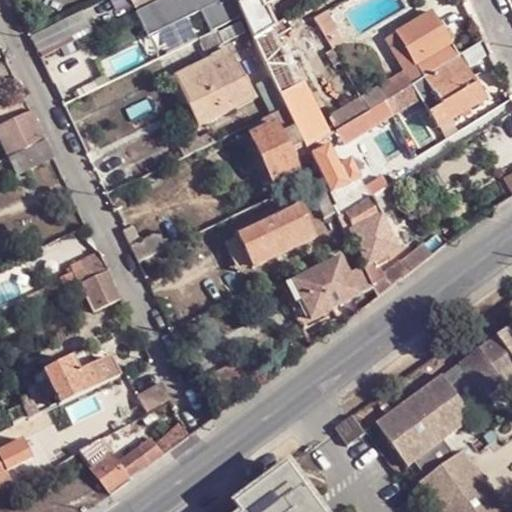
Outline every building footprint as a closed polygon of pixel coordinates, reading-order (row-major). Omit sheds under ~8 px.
[(169,0),(140,14),(151,39),(205,14),(214,35),(246,19),(236,0),(235,0),(223,6),(220,0),(169,0)] [(236,0),(246,19),(249,22),(257,38),(259,43),(274,34),(284,27),(275,8),(269,12),(263,0),(236,0)] [(291,0),(263,0),(269,12),(275,8),(291,0)] [(343,33),(332,14),(317,23),(335,53),(346,47),(340,35),(343,33)] [(461,58),(436,15),(403,36),(410,49),(426,80),(461,58)] [(284,27),(274,34),(278,43),(293,33),(288,25),(284,27)] [(299,88),(278,43),(274,34),(259,43),(275,75),(284,95),(299,88)] [(68,48),(76,44),(72,35),(40,52),(44,60),(68,48)] [(403,36),(392,43),(399,56),(410,49),(403,36)] [(416,86),(426,80),(410,49),(399,56),(407,69),(416,86)] [(256,91),(237,50),(178,77),(193,108),(198,106),(209,125),(239,111),(235,102),(256,91)] [(461,58),(426,80),(432,90),(444,109),(434,115),(443,130),(453,125),(488,102),(461,58)] [(411,89),(416,86),(407,69),(362,99),(371,113),(388,104),(392,101),(411,89)] [(284,95),(275,75),(260,82),(275,117),(280,115),(274,103),(285,98),(284,95)] [(306,104),(299,88),(284,95),(285,98),(291,110),(301,130),(309,147),(310,151),(324,143),(306,104)] [(340,133),(337,136),(346,150),(375,134),(372,127),(420,104),(411,89),(392,101),(388,104),(371,113),(340,133)] [(429,98),(424,101),(434,115),(444,109),(432,90),(428,94),(429,98)] [(261,100),(256,91),(235,102),(239,111),(261,100)] [(274,103),(280,115),(291,110),(285,98),(274,103)] [(371,113),(362,99),(332,117),(340,133),(371,113)] [(203,128),(209,125),(198,106),(193,108),(203,128)] [(291,110),(280,115),(290,136),(301,130),(291,110)] [(287,144),(290,136),(280,115),(275,117),(278,126),(287,144)] [(38,116),(2,135),(13,159),(49,141),(38,116)] [(278,126),(275,117),(256,127),(259,135),(278,126)] [(292,154),(292,151),(296,148),(293,141),(287,144),(278,126),(259,135),(256,137),(263,153),(271,169),(277,182),(301,172),(292,154)] [(290,136),(287,144),(293,141),(296,148),(292,151),(292,154),(309,147),(301,130),(290,136)] [(217,145),(210,134),(198,140),(195,135),(176,144),(184,161),(217,145)] [(58,158),(49,141),(13,159),(21,176),(58,158)] [(314,158),(331,148),(327,141),(324,143),(310,151),(314,159),(314,158)] [(354,164),(344,169),(331,148),(314,158),(343,209),(338,211),(343,220),(350,217),(377,200),(392,190),(386,181),(371,191),(354,164)] [(323,179),(308,186),(330,230),(335,228),(346,224),(343,220),(338,211),(323,179)] [(402,251),(385,218),(377,200),(350,217),(358,233),(354,236),(370,267),(376,265),(402,251)] [(319,242),(304,209),(241,240),(257,272),(319,242)] [(356,246),(346,224),(335,228),(344,251),(356,246)] [(142,265),(168,252),(164,242),(138,255),(142,265)] [(411,277),(439,255),(428,244),(403,266),(411,277)] [(103,254),(75,267),(77,274),(83,286),(87,284),(114,273),(103,254)] [(336,312),(363,296),(354,279),(344,261),(329,269),(326,264),(315,268),(317,275),(297,283),(299,288),(293,291),(301,304),(306,302),(319,327),(340,317),(336,312)] [(403,266),(386,280),(376,265),(370,267),(367,270),(377,291),(381,300),(411,277),(403,266)] [(363,296),(364,300),(377,291),(367,272),(354,279),(363,296)] [(127,304),(114,273),(87,284),(83,286),(68,293),(75,307),(90,301),(97,318),(127,304)] [(68,293),(64,283),(52,288),(56,299),(68,293)] [(301,304),(293,291),(292,289),(282,294),(303,334),(313,330),(301,304)] [(364,300),(363,303),(368,310),(381,300),(377,291),(364,300)] [(306,302),(301,304),(313,330),(319,327),(306,302)] [(9,334),(23,329),(21,324),(34,318),(31,310),(4,322),(9,334)] [(511,336),(453,379),(461,389),(445,400),(438,390),(372,437),(404,481),(412,476),(423,492),(415,496),(426,511),(492,511),(459,465),(452,471),(440,455),(469,433),(462,423),(478,413),(481,416),(500,400),(498,397),(494,392),(511,378),(511,336)] [(122,376),(114,359),(76,376),(54,387),(62,405),(122,376)] [(250,388),(238,364),(227,369),(239,394),(250,388)] [(71,366),(48,377),(54,387),(76,376),(71,366)] [(239,394),(227,369),(210,377),(223,404),(239,394)] [(498,397),(511,387),(511,378),(494,392),(498,397)] [(174,398),(166,385),(141,397),(149,412),(174,398)] [(10,412),(17,427),(33,420),(27,405),(10,412)] [(161,449),(165,457),(192,440),(183,425),(157,444),(161,449)] [(119,465),(104,441),(83,452),(83,453),(115,495),(130,482),(119,465)] [(146,446),(119,465),(130,482),(156,463),(146,446)] [(0,493),(15,486),(0,456),(0,493)] [(291,483),(256,511),(278,511),(301,494),(291,483)] [(315,511),(301,494),(278,511),(315,511)]
